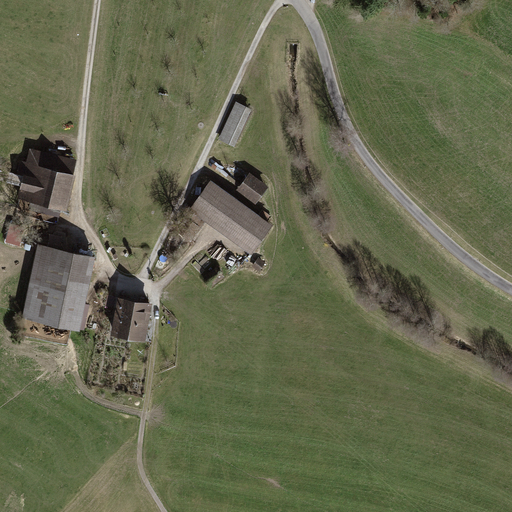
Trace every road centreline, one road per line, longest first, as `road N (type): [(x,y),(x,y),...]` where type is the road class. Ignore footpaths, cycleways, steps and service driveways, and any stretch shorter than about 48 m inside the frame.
road 1 (track): [(288,0),(271,14),(148,270),(146,288),(157,304),(137,458),(162,511)]
road 2 (unclassified): [(511,289),(480,271),(363,157),(344,130),(309,20),(293,0)]
road 3 (track): [(96,0),(75,204),(111,278),(146,288)]
